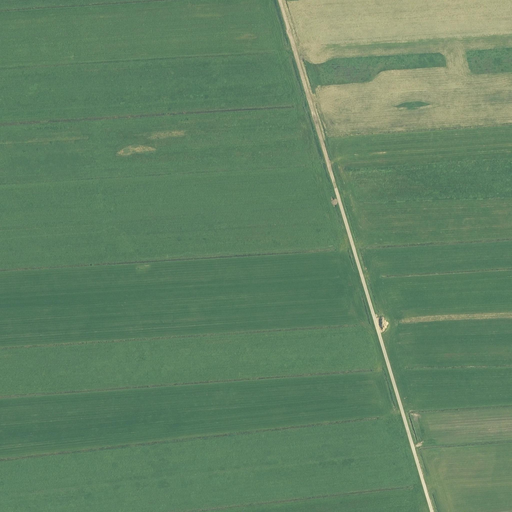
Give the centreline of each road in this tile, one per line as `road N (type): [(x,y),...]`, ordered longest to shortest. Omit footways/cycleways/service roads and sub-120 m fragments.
road 1 (unclassified): [(431,511),(334,190)]
road 2 (track): [(334,190),(277,0)]
